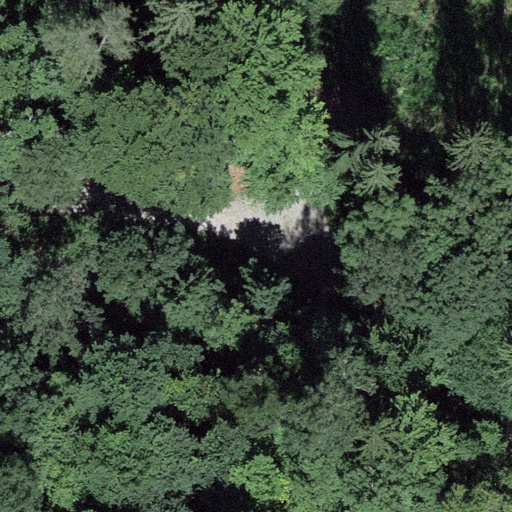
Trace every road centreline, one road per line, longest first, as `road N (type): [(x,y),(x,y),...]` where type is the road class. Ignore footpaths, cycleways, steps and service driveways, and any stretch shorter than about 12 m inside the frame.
road 1 (track): [(240,0),(281,123),(297,232),(0,206)]
road 2 (track): [(297,232),(430,414),(511,467)]
